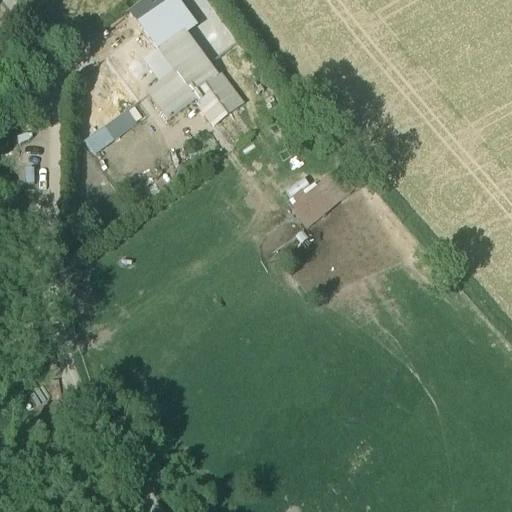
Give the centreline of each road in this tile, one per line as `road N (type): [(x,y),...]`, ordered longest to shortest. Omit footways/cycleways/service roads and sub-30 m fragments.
road 1 (track): [(227,0),(306,107),(511,340)]
road 2 (track): [(54,298),(306,107)]
